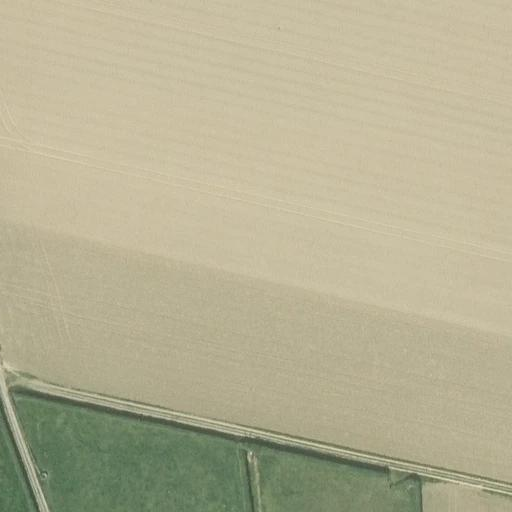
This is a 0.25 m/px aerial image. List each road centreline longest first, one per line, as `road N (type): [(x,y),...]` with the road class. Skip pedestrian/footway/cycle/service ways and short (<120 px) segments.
road 1 (track): [(511,490),(0,376)]
road 2 (track): [(45,511),(0,388)]
